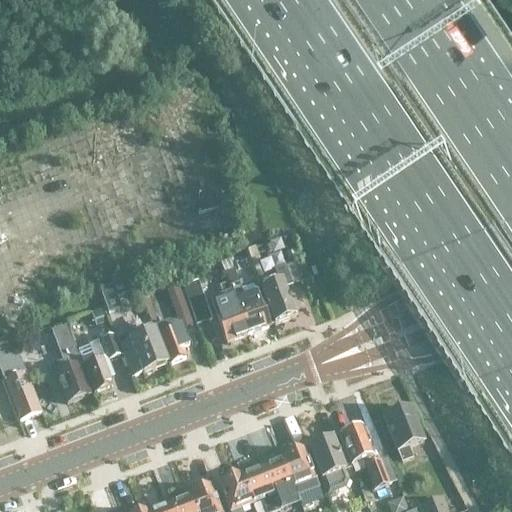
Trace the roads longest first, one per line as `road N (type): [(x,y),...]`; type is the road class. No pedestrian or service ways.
road 1 (motorway): [(294,0),(511,324)]
road 2 (tertiary): [(0,484),(330,358)]
road 3 (motorway): [(511,170),(396,0)]
road 4 (tertiary): [(511,280),(355,340),(330,358)]
road 5 (tertiary): [(330,358),(363,357),(511,302)]
